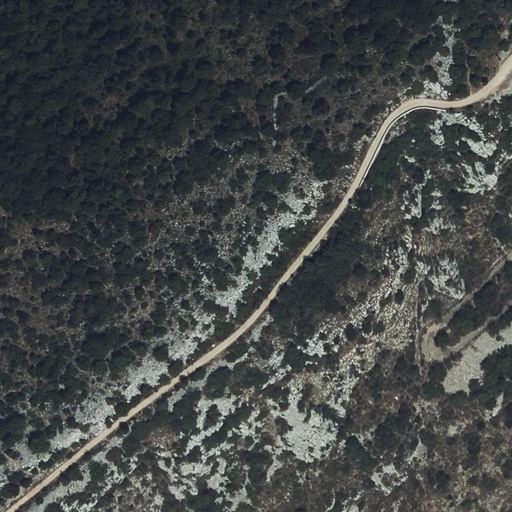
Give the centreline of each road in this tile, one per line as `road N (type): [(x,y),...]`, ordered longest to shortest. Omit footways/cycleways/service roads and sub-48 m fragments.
road 1 (track): [(10,511),(258,314),(346,204),(399,110),(466,101),(511,66)]
road 2 (track): [(511,308),(443,359),(427,349),(432,334),(511,257)]
